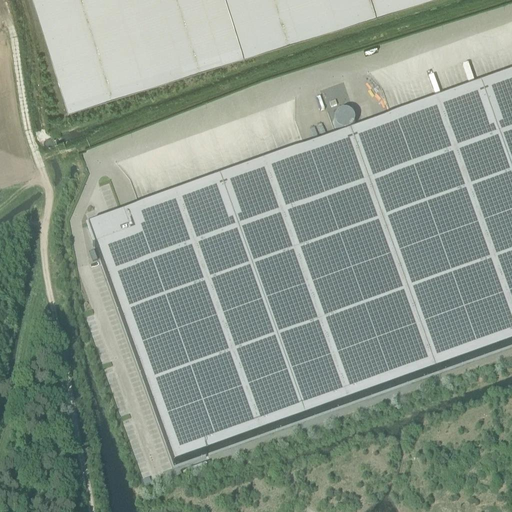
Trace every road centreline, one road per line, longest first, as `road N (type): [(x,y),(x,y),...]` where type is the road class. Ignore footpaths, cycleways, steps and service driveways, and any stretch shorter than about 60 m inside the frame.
road 1 (track): [(89,511),(49,287)]
road 2 (track): [(0,13),(14,41),(26,128),(47,186)]
road 3 (track): [(49,287),(47,186),(30,184),(0,207)]
